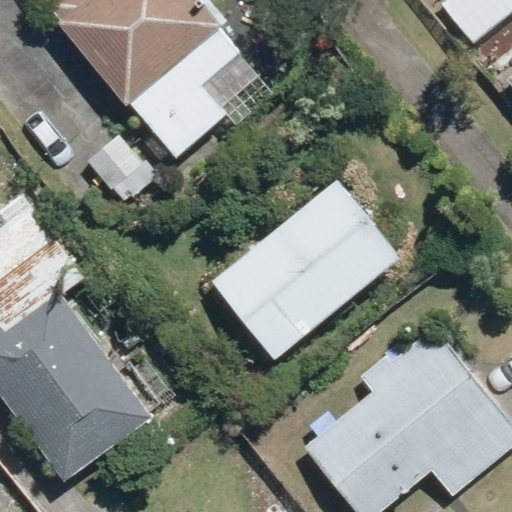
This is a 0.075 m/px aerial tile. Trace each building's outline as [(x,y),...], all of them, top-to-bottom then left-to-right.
[(56,0),(53,3),(137,101),(140,99),(186,152),(237,109),(211,78),(251,44),(231,21),(235,18),(219,0),(56,0)] [(511,20),(511,0),(450,0),(446,4),(482,46),(511,20)] [(511,84),(485,106),(511,139),(511,84)] [(348,171),(219,274),(285,352),(413,248),(348,171)] [(0,312),(7,322),(0,326),(0,379),(72,476),(164,409),(72,287),(94,271),(30,188),(9,204),(0,191),(0,312)] [(378,388),(310,443),(344,480),(367,511),(381,511),(439,465),(458,493),(511,448),(511,407),(482,366),(450,330),(442,321),(398,356),(394,351),(366,374),(378,388)] [(292,511),(285,503),(273,511),(292,511)]
